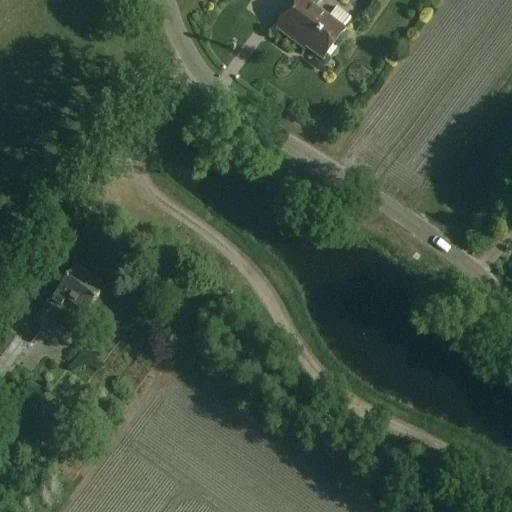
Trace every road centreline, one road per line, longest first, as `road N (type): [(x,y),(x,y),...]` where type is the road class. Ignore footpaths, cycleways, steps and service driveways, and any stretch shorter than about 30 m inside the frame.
road 1 (track): [(115,168),(254,274),(325,384),(511,485)]
road 2 (tertiary): [(511,306),(414,225),(194,72)]
road 3 (unclassified): [(194,72),(0,317)]
